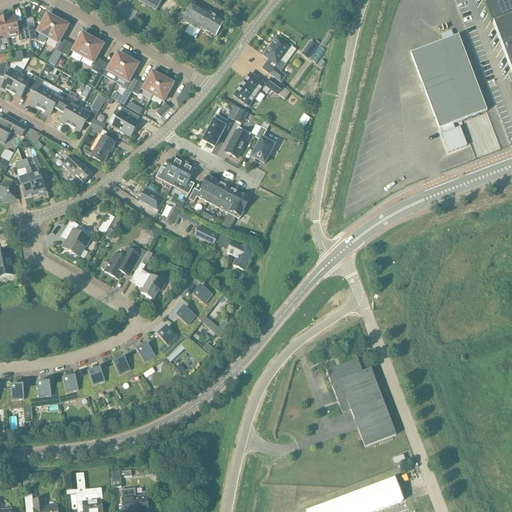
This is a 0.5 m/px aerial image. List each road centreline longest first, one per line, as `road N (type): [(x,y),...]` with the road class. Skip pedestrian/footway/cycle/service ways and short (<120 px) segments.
road 1 (tertiary): [(0,455),(85,449),(176,417),(216,389),(334,259)]
road 2 (unclassified): [(364,0),(315,214),(334,259)]
road 3 (unclassified): [(223,511),(240,434),(266,373),(355,300)]
road 4 (unclassified): [(355,300),(441,511)]
road 5 (tertiary): [(334,259),(383,219),(511,166)]
road 6 (residential): [(209,87),(57,0)]
road 7 (residential): [(138,328),(134,315),(39,261),(29,218)]
road 8 (unclassified): [(29,218),(103,184),(164,134)]
road 9 (residential): [(0,370),(92,356),(138,328)]
